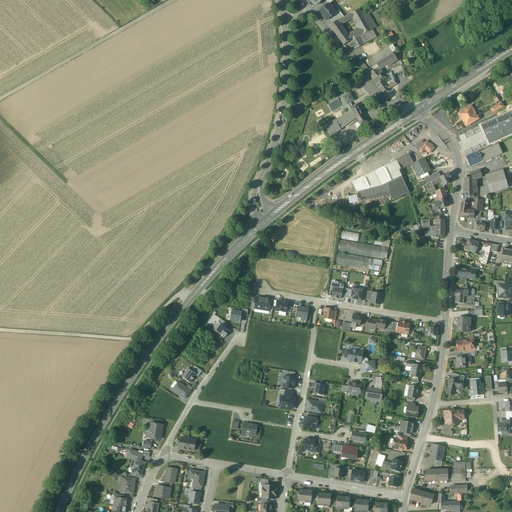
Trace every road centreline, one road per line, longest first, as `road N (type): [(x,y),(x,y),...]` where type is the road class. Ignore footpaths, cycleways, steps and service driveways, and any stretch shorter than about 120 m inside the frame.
road 1 (secondary): [(58,511),(129,379),(200,287)]
road 2 (track): [(191,297),(177,295),(132,338),(0,329)]
road 3 (track): [(174,0),(0,101)]
road 4 (secondary): [(271,219),(418,114)]
road 5 (secondary): [(411,110),(269,213)]
road 6 (secondary): [(260,181),(283,108),(284,21)]
road 7 (residential): [(411,110),(377,93),(310,10)]
road 8 (unclassified): [(450,230),(458,157),(418,114)]
road 9 (residential): [(445,322),(316,301)]
